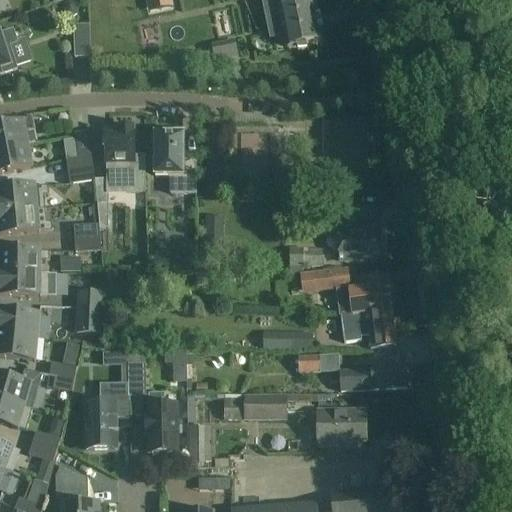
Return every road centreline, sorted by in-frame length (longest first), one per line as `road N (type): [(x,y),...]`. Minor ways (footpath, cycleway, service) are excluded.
road 1 (unclassified): [(481,511),(368,0)]
road 2 (residential): [(0,113),(100,101),(215,103)]
